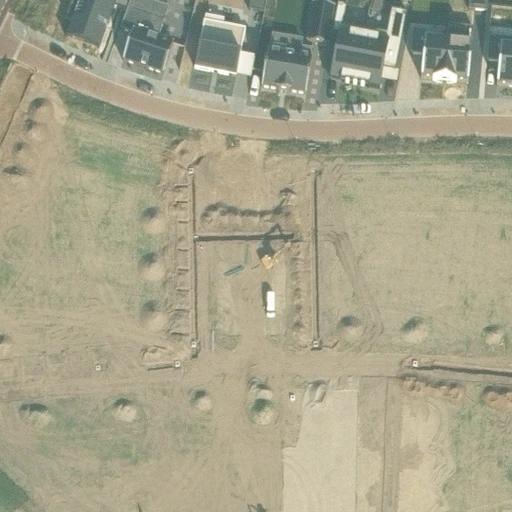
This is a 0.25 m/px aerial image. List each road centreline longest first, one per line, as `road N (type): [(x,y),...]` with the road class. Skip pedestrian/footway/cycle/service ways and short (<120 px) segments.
road 1 (residential): [(0,43),(119,98),(244,128),(511,124)]
road 2 (unknown): [(0,387),(97,372),(255,365),(511,375)]
road 3 (unknown): [(255,365),(232,126)]
